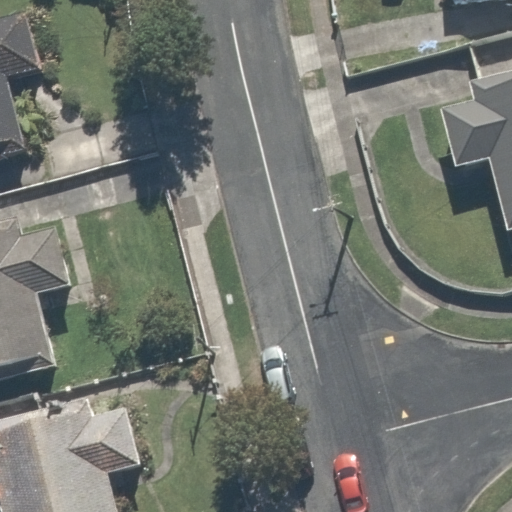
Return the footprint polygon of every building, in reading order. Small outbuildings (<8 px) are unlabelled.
[(511,0),(448,0),(449,11),(511,10),(511,0)] [(1,16),(0,15),(0,173),(44,161),(21,82),(60,71),(46,21),(6,33),(1,16)] [(511,100),(483,109),(450,118),(468,181),(495,174),(511,232),(511,100)] [(0,392),(68,378),(53,309),(81,303),(64,225),(0,238),(0,392)] [(40,408),(0,417),(0,511),(119,511),(112,480),(163,468),(148,407),(46,432),(40,408)]
